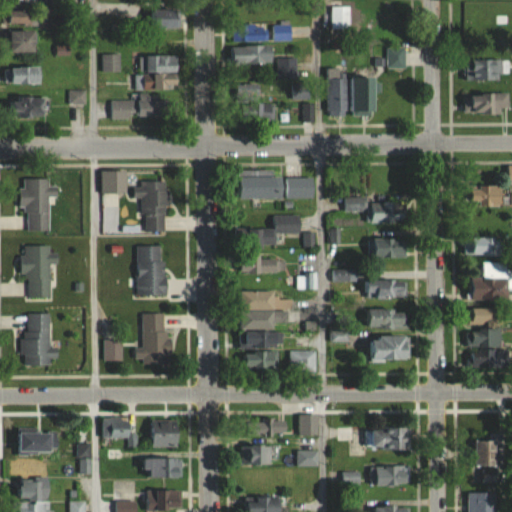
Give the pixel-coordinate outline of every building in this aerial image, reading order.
[(349,7),(332,7),(332,29),(349,29),(349,7)] [(179,9),(154,9),(154,27),(179,27),(179,9)] [(11,24),(38,24),(38,10),(11,10),(11,24)] [(291,23),(272,23),(272,41),(291,41),(291,23)] [(269,41),(269,24),(233,24),(233,41),(269,41)] [(38,51),(38,30),(11,30),(11,51),(38,51)] [(274,46),(231,46),(231,64),(274,64),(274,46)] [(406,68),(406,48),(387,48),(387,68),(406,68)] [(102,72),(120,72),(120,54),(102,54),(102,72)] [(179,71),(179,55),(140,55),(140,71),(179,71)] [(278,57),(278,79),(299,79),(299,57),(278,57)] [(467,58),(467,79),(506,79),(506,58),(467,58)] [(42,83),(42,66),(9,66),(9,83),(42,83)] [(346,115),(346,70),(329,70),(329,115),(346,115)] [(179,89),(179,74),(143,74),(143,89),(179,89)] [(376,76),(352,76),(352,113),(376,113),(376,76)] [(275,102),(257,102),(257,85),(239,85),(239,121),(275,122),(275,102)] [(85,90),(69,90),(69,103),(85,103),(85,90)] [(310,99),(310,92),(294,91),(294,98),(310,99)] [(509,92),(465,92),(465,112),(509,112),(509,92)] [(111,99),(111,119),(167,119),(167,95),(131,95),(131,99),(111,99)] [(47,96),(9,96),(9,116),(47,116),(47,96)] [(102,193),(127,193),(127,170),(102,170),(102,193)] [(314,176),(238,175),(238,198),(314,198),(314,176)] [(50,195),(57,195),(57,186),(50,186),(49,178),(20,178),(21,209),(27,209),(27,230),(50,230),(50,195)] [(143,198),(143,232),(168,232),(168,181),(135,181),(135,198),(143,198)] [(467,184),(499,184),(499,206),(467,206),(467,184)] [(368,222),(405,222),(405,201),(367,201),(367,197),(343,197),(343,212),(368,211),(368,222)] [(275,233),(299,233),(299,215),(273,214),(273,228),(249,228),(249,242),(275,243),(275,233)] [(461,236),(492,236),(492,257),(461,257),(461,236)] [(407,256),(407,237),(366,237),(366,256),(407,256)] [(50,263),(59,263),(58,252),(50,253),(50,244),(23,245),(24,297),(50,297),(50,263)] [(137,245),(137,295),(167,295),(167,245),(137,245)] [(283,256),(240,256),(240,272),(283,272),(283,256)] [(480,265),(480,282),(502,282),(502,306),(467,306),(467,265),(480,265)] [(330,281),(355,281),(355,270),(330,270),(330,281)] [(405,298),(405,279),(363,279),(363,298),(405,298)] [(274,291),(239,290),(238,347),(281,348),(281,330),(274,330),(274,291)] [(407,328),(407,309),(367,309),(367,328),(407,328)] [(467,309),(485,309),(485,327),(467,327),(467,309)] [(50,312),(23,312),(23,365),(50,365),(50,312)] [(141,313),(141,368),(172,368),(171,329),(165,329),(165,313),(141,313)] [(469,333),(501,332),(502,358),(469,359),(469,333)] [(409,360),(409,336),(368,336),(368,360),(409,360)] [(242,371),(277,371),(277,350),(242,350),(242,371)] [(314,351),(288,351),(288,372),(314,372),(314,351)] [(318,415),(297,415),(297,435),(318,435),(318,415)] [(130,438),(130,417),(102,417),(102,438),(130,438)] [(286,435),(286,417),(250,417),(250,435),(286,435)] [(178,447),(178,420),(152,419),(151,446),(178,447)] [(409,449),(409,428),(365,427),(365,449),(409,449)] [(340,428),(340,439),(353,439),(353,428),(340,428)] [(53,432),(19,432),(19,454),(53,454),(53,432)] [(466,440),(489,440),(489,472),(466,472),(466,440)] [(241,445),(241,463),(272,463),(272,445),(241,445)] [(295,466),(316,466),(316,451),(295,451),(295,466)] [(145,457),(145,478),(181,478),(181,457),(145,457)] [(407,485),(407,466),(368,466),(368,485),(407,485)] [(338,470),(358,470),(358,488),(338,487),(338,470)] [(14,511),(53,511),(54,503),(48,503),(48,479),(18,478),(18,500),(15,500),(14,511)] [(180,489),(145,490),(145,511),(181,510),(180,489)] [(465,511),(465,494),(490,494),(489,511),(465,511)] [(245,496),(244,511),(279,511),(280,496),(245,496)] [(135,511),(135,500),(114,500),(114,511),(135,511)] [(68,511),(84,511),(84,501),(69,501),(68,511)] [(367,511),(367,504),(408,503),(408,511),(367,511)]
